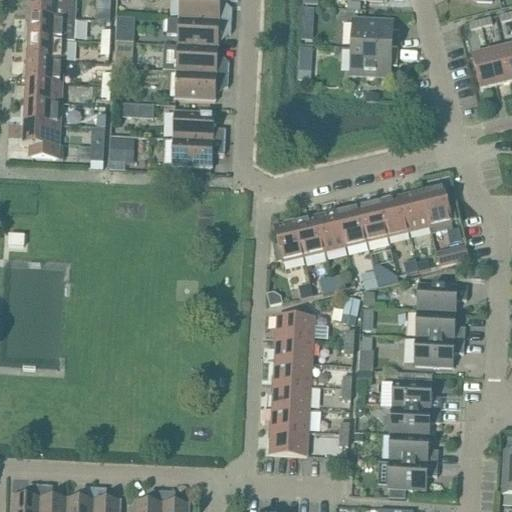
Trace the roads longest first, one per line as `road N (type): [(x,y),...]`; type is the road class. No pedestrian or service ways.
road 1 (residential): [(249,488),(262,193)]
road 2 (residential): [(460,146),(499,261),(494,414)]
road 3 (residential): [(0,469),(221,486)]
road 4 (residential): [(262,193),(240,178),(249,0)]
road 5 (residential): [(460,146),(262,193)]
road 6 (residential): [(460,146),(420,0)]
